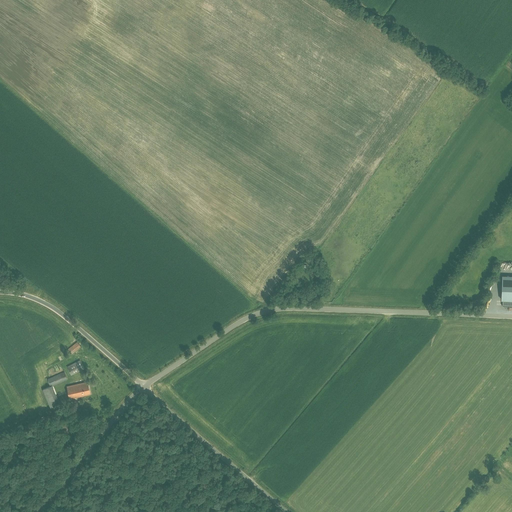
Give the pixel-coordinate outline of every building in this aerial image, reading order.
[(503,300),(502,306),(511,306),(511,281),(502,281),(501,300),(503,300)] [(77,342),(73,346),(73,345),(67,350),(70,355),(77,350),(81,346),(77,342)] [(71,375),(79,371),(84,368),(80,360),(71,364),(72,367),(68,369),(71,375)] [(47,379),(50,386),(43,389),(50,406),(59,402),(53,386),(68,379),(65,372),(47,379)] [(70,399),(91,394),(88,382),(67,387),(70,399)] [(62,435),(70,432),(65,418),(57,421),(52,423),(56,432),(60,430),(62,435)]
